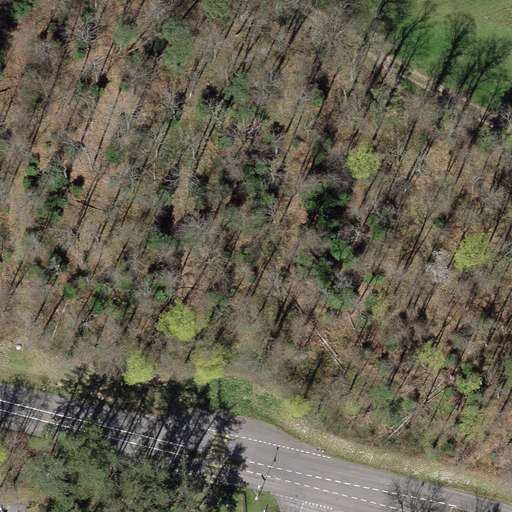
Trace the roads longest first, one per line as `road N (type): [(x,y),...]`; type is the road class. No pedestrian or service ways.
road 1 (secondary): [(443,511),(0,403)]
road 2 (track): [(511,123),(404,69),(300,0)]
